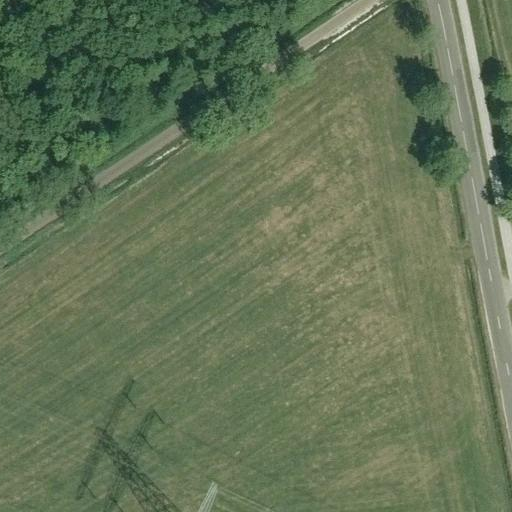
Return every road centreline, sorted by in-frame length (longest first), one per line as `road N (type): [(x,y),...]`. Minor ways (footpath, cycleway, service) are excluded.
road 1 (unclassified): [(0,249),(371,0)]
road 2 (tertiary): [(437,0),(511,399)]
